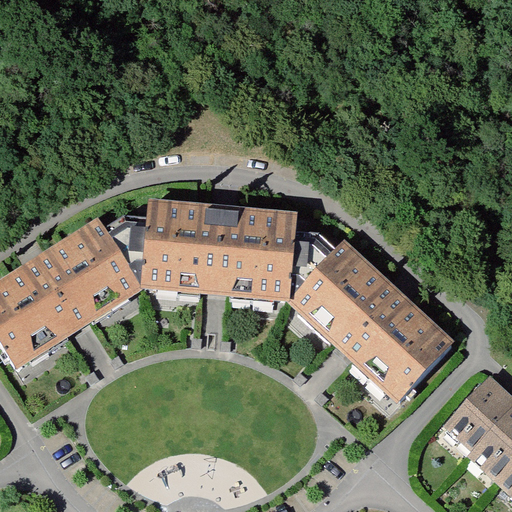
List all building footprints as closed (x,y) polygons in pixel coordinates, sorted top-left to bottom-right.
[(292,221),(148,209),(141,296),(285,309),(292,221)] [(83,225),(0,275),(0,356),(8,369),(127,295),(83,225)] [(292,311),(400,409),(451,353),(342,256),(292,311)] [(436,425),(464,450),(506,403),(480,378),(436,425)] [(511,408),(506,403),(464,450),(457,457),(491,487),(511,463),(511,408)] [(511,463),(491,487),(511,505),(511,463)]
